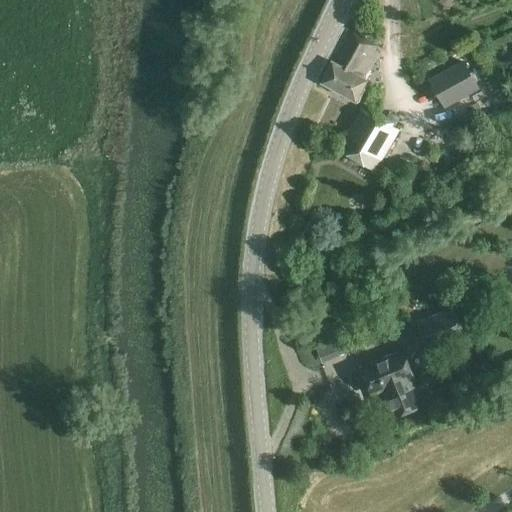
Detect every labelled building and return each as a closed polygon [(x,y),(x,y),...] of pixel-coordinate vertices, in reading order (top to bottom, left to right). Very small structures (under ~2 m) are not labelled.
[(356,101),(367,79),(372,71),(368,69),(377,52),(345,35),(320,83),(356,101)] [(463,62),(431,79),(445,106),(478,89),(463,62)] [(354,116),(334,149),(374,173),(399,131),(393,127),(395,122),(377,112),(380,106),(366,99),(354,116)] [(455,306),(416,322),(427,351),(467,335),(465,333),(478,328),(469,305),(457,310),(455,306)] [(315,343),(322,363),(347,353),(339,334),(315,343)] [(402,351),(361,368),(371,395),(383,390),(393,417),(420,406),(409,379),(413,378),(402,351)]
